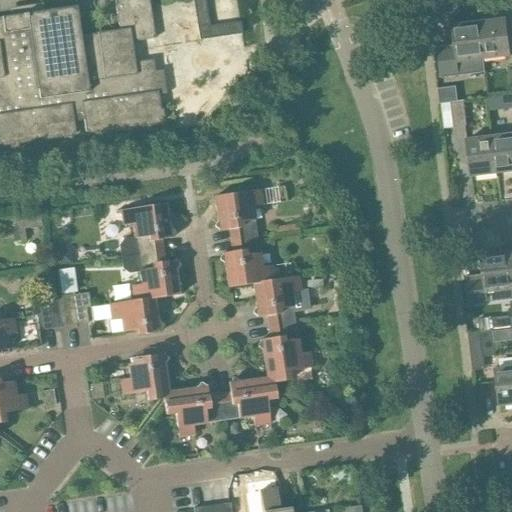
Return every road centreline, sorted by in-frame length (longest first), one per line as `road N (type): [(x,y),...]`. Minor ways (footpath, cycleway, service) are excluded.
road 1 (residential): [(425,442),(386,175),(326,0)]
road 2 (residential): [(152,481),(425,442)]
road 3 (residential): [(67,358),(201,340),(208,327),(194,232)]
